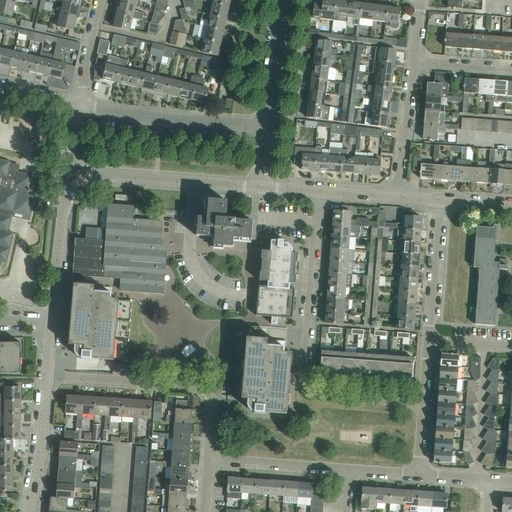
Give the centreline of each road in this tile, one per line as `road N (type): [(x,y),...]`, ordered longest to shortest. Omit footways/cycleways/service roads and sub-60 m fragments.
road 1 (residential): [(423,403),(304,388),(319,192)]
road 2 (residential): [(208,459),(209,390),(47,375)]
road 3 (residential): [(267,127),(79,105)]
road 4 (residential): [(259,187),(75,174)]
road 5 (residential): [(52,321),(75,174)]
road 6 (residential): [(349,469),(208,459)]
road 7 (residential): [(428,340),(438,202)]
road 8 (residential): [(397,198),(413,61)]
road 9 (residential): [(27,511),(47,375)]
road 10 (residential): [(475,478),(485,344)]
road 11 (residential): [(267,127),(284,0)]
